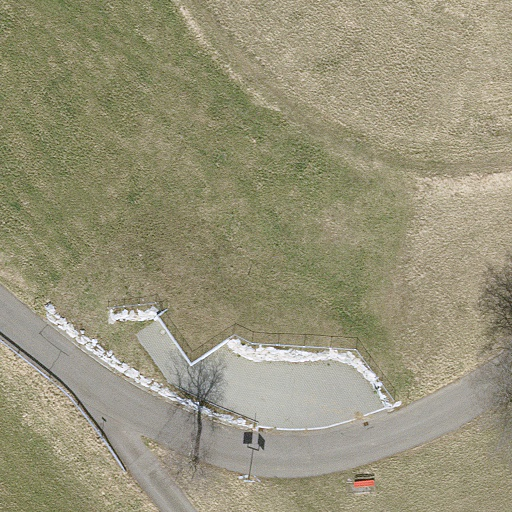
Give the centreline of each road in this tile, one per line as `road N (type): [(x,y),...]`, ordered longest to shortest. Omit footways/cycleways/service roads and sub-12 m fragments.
road 1 (residential): [(0,316),(113,410),(237,451),(347,450),(457,407),(511,369)]
road 2 (track): [(113,410),(187,511)]
